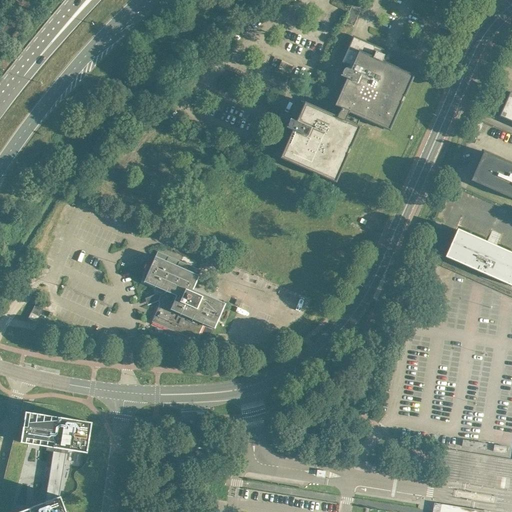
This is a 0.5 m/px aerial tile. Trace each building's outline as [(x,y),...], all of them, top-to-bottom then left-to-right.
[(340,91),(333,106),(340,109),(359,118),(360,118),(385,129),(390,131),(402,102),(401,101),(403,97),(405,97),(414,75),(415,75),(389,63),(392,56),(393,53),(353,36),(341,63),(348,66),(347,68),(346,68),(345,68),(345,69),(344,69),(341,75),(340,75),(346,78),(340,91)] [(511,93),(509,92),(498,116),(511,122),(511,93)] [(286,143),(279,158),(280,159),(307,171),(334,183),(335,183),(348,154),(347,153),(349,149),(350,149),(360,127),(359,126),(357,125),(360,118),(359,118),(340,109),(339,110),(339,111),(338,113),(338,114),(336,116),(304,102),(301,108),(295,121),(293,120),(292,120),(291,120),(290,120),(290,121),(289,121),(287,127),(286,127),(286,128),(291,130),(286,143)] [(511,199),(511,164),(483,151),(470,181),(511,199)] [(511,253),(498,247),(457,229),(455,232),(454,232),(455,233),(444,257),(511,286),(511,253)] [(164,294),(161,296),(160,298),(159,301),(160,304),(156,312),(152,321),(184,335),(196,340),(203,324),(213,328),(213,329),(214,329),(217,322),(225,303),(224,303),(193,290),(199,275),(198,275),(200,272),(201,271),(200,270),(200,271),(196,270),(157,252),(157,251),(155,256),(143,282),(144,282),(166,291),(164,294)] [(35,304),(32,311),(40,315),(43,308),(38,306),(35,304)] [(40,315),(32,311),(28,318),(36,323),(40,315)] [(65,511),(61,500),(61,498),(60,496),(59,496),(67,450),(86,453),(87,450),(88,440),(91,422),(40,414),(42,404),(23,401),(22,403),(21,410),(18,423),(17,423),(0,492),(0,511),(65,511)] [(462,440),(461,446),(486,450),(487,444),(462,440)] [(494,445),(493,451),(505,453),(506,447),(494,445)]
